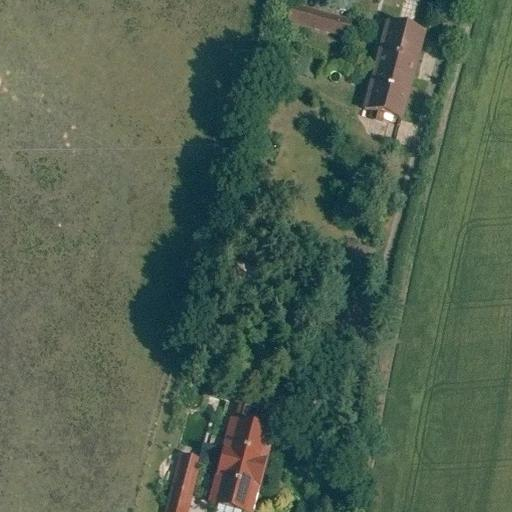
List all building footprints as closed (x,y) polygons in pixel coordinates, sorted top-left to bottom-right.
[(354,18),(290,3),(284,27),(348,42),(354,18)] [(410,114),(430,36),(382,23),(361,101),(410,114)] [(354,266),(373,269),(377,247),(358,243),(354,266)] [(255,509),(278,424),(233,412),(210,497),(255,509)] [(207,455),(187,449),(175,487),(195,494),(207,455)]
